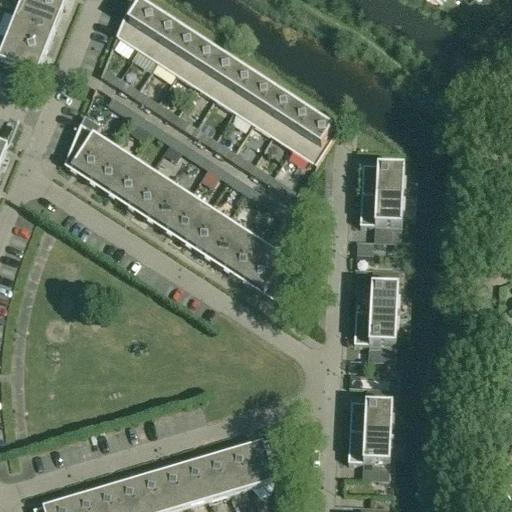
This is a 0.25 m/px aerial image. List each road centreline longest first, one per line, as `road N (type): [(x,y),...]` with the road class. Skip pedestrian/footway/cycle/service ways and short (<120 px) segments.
road 1 (residential): [(25,177),(330,374)]
road 2 (residential): [(0,499),(329,401)]
road 3 (residential): [(330,374),(344,144)]
road 4 (residential): [(46,125),(95,0)]
